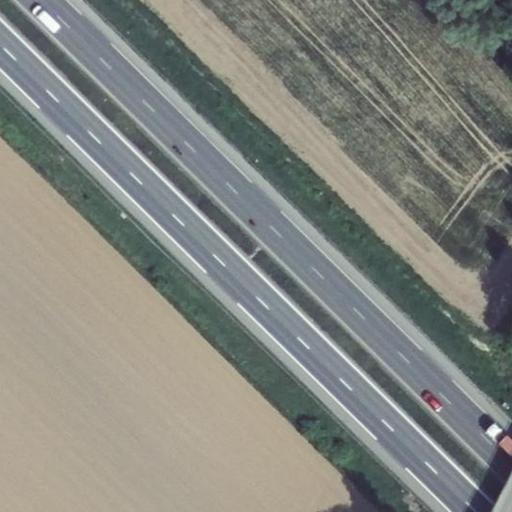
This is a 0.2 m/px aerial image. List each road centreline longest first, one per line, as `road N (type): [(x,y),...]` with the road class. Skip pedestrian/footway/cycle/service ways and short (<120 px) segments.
road 1 (motorway): [(0,44),(474,511)]
road 2 (motorway): [(511,464),(40,0)]
